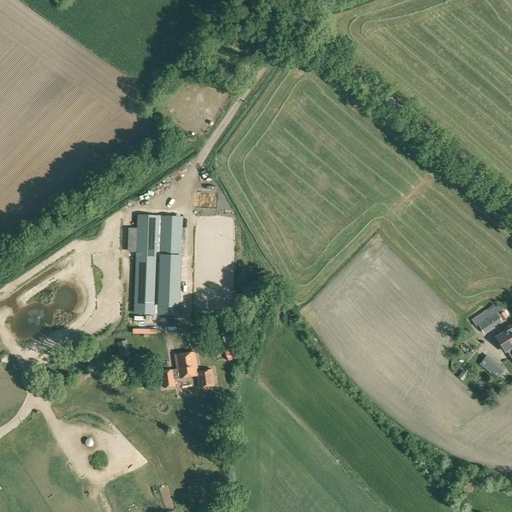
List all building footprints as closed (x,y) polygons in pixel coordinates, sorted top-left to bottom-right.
[(178,314),(182,218),(138,216),(135,312),(178,314)] [(498,314),(496,312),(492,306),(482,313),(482,314),(472,321),(476,326),(478,325),(479,326),(498,314)] [(498,314),(479,326),(484,333),(502,321),(508,317),(505,310),(498,315),(498,314)] [(511,329),(509,332),(509,331),(494,341),(503,354),(510,349),(511,352),(511,353),(511,329)] [(120,358),(130,356),(127,340),(117,342),(120,358)] [(198,371),(195,351),(175,354),(177,370),(174,370),(173,369),(161,371),(163,389),(176,387),(175,378),(178,377),(198,375),(199,387),(214,385),(212,369),(198,371)] [(498,378),(505,369),(487,355),(480,364),(498,378)]
